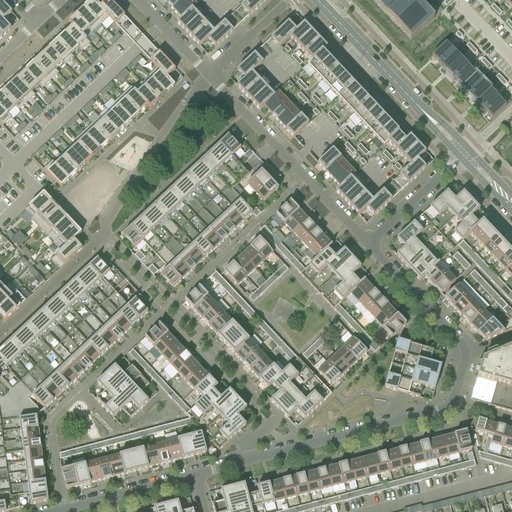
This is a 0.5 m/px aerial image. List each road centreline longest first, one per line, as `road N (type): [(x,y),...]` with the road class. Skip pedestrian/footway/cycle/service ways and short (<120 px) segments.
road 1 (residential): [(196,476),(454,408),(468,354),(367,246)]
road 2 (residential): [(367,246),(208,75)]
road 3 (tertiary): [(421,111),(316,0)]
road 4 (residential): [(58,511),(196,476)]
road 5 (residential): [(367,246),(458,157)]
